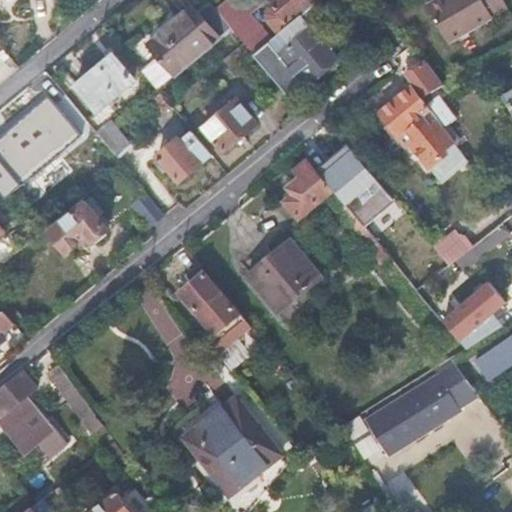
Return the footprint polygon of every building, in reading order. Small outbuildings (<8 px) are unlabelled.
[(272,0),(277,7),(267,15),(281,32),(290,24),(318,0),(272,0)] [(506,3),(504,0),(431,0),(426,4),(448,40),(492,15),(491,12),(506,3)] [(234,28),(214,4),(202,14),(195,7),(149,44),(176,77),(234,28)] [(251,13),(234,28),(256,53),(272,39),(251,13)] [(290,24),(281,32),(275,37),(280,43),(295,30),(290,24)] [(266,68),(286,92),(308,74),(312,79),(337,57),(314,28),(266,68)] [(255,54),(259,60),(280,43),(275,37),(272,39),(256,53),(255,54)] [(135,79),(117,57),(80,87),(99,111),(135,79)] [(427,60),(406,76),(413,86),(424,100),(446,86),(427,60)] [(447,156),(459,147),(424,100),(413,86),(380,113),(401,137),(421,121),(447,156)] [(50,92),(0,133),(0,185),(6,193),(82,130),(50,92)] [(164,110),(172,104),(162,93),(154,99),(164,110)] [(258,123),(238,99),(205,126),(225,151),(258,123)] [(112,120),(97,132),(111,148),(120,159),(133,146),(112,120)] [(180,181),(214,155),(194,131),(183,141),(179,138),(159,155),(180,181)] [(120,159),(111,148),(91,164),(104,180),(124,164),(120,159)] [(335,189),(310,158),(297,169),(303,176),(290,188),(294,195),(287,200),(300,217),(327,195),(335,189)] [(370,247),(378,241),(335,189),(327,195),(370,247)] [(429,239),(387,189),(370,203),(397,236),(401,233),(416,250),(429,239)] [(153,226),(166,215),(148,193),(135,204),(153,226)] [(69,210),(59,218),(64,223),(52,233),(69,254),(90,237),(95,242),(109,231),(88,205),(74,216),(69,210)] [(0,233),(0,266),(21,250),(4,230),(0,233)] [(279,312),(322,276),(292,240),(249,275),(279,312)] [(442,254),(451,265),(470,251),(461,240),(442,254)] [(221,291),(205,271),(181,291),(197,311),(221,291)] [(467,349),(502,327),(494,315),(506,303),(491,283),(445,321),(467,349)] [(3,333),(15,324),(6,312),(0,316),(0,346),(7,340),(3,333)] [(198,330),(216,351),(230,339),(213,318),(198,330)] [(511,330),(474,356),(488,377),(511,360),(511,330)] [(439,369),(368,414),(391,451),(481,395),(455,354),(437,366),(439,369)] [(102,422),(58,363),(48,372),(91,430),(102,422)] [(38,387),(25,370),(0,390),(0,424),(8,434),(17,445),(42,424),(24,400),(38,387)] [(345,423),(367,410),(350,388),(324,409),(338,427),(345,423)] [(231,495),(283,455),(239,396),(224,408),(198,427),(215,449),(202,458),(231,495)] [(0,440),(8,434),(0,424),(0,440)] [(186,437),(202,458),(215,449),(198,427),(186,437)] [(133,511),(117,492),(91,511),(133,511)]
